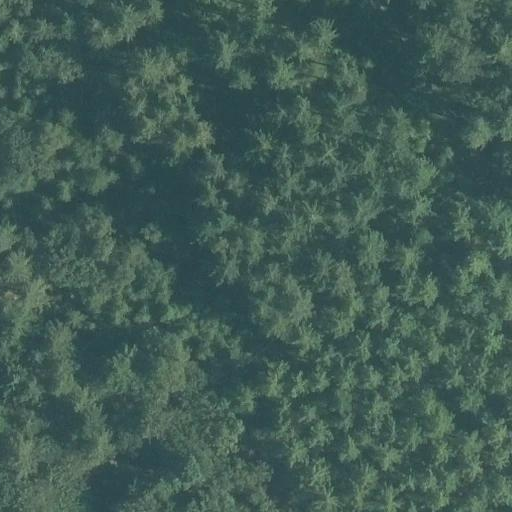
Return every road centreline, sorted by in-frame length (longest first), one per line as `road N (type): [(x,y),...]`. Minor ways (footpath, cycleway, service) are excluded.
road 1 (track): [(42,511),(480,164)]
road 2 (track): [(511,212),(373,0)]
